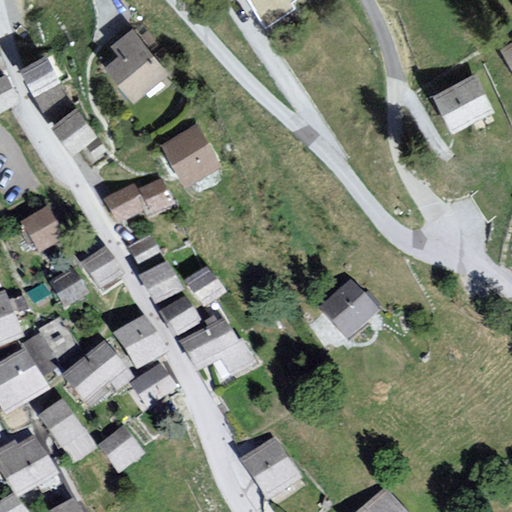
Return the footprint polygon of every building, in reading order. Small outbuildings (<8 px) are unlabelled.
[(281,0),(244,0),(261,27),(287,10),(281,0)] [(115,57),(99,69),(127,109),(170,78),(132,25),(106,44),(115,57)] [(511,37),(494,48),(511,80),(511,37)] [(44,56),(20,66),(31,93),(55,83),(44,56)] [(3,74),(0,74),(0,112),(17,104),(3,74)] [(473,75),(426,96),(443,135),(491,114),(473,75)] [(74,109),(49,122),(63,151),(89,138),(74,109)] [(194,125),(157,142),(175,183),(212,166),(194,125)] [(159,184),(137,194),(146,216),(169,206),(159,184)] [(122,191),(100,204),(114,227),(136,214),(122,191)] [(42,210),(15,227),(33,256),(60,239),(42,210)] [(148,242),(126,255),(135,270),(157,257),(148,242)] [(100,251),(74,268),(91,293),(117,276),(100,251)] [(161,267),(135,280),(148,307),(174,294),(161,267)] [(206,272),(180,285),(191,308),(217,295),(206,272)] [(71,273),(47,286),(61,313),(86,300),(71,273)] [(347,283),(313,311),(339,341),(372,314),(347,283)] [(1,297),(0,297),(0,348),(18,342),(1,297)] [(177,299),(154,314),(170,339),(194,324),(177,299)] [(216,320),(173,346),(189,372),(232,347),(216,320)] [(158,357),(137,321),(103,340),(124,376),(158,357)] [(44,371),(59,365),(45,331),(30,337),(44,371)] [(74,406),(114,372),(93,348),(53,382),(74,406)] [(0,417),(41,397),(19,354),(0,363),(0,417)] [(161,366),(125,388),(139,411),(175,389),(161,366)] [(80,430),(57,401),(33,420),(55,449),(80,430)] [(115,429),(90,447),(110,474),(135,456),(115,429)] [(27,440),(0,453),(0,493),(4,500),(47,478),(27,440)] [(271,440),(232,465),(256,504),(295,479),(271,440)] [(399,511),(382,489),(351,511),(399,511)] [(16,511),(11,501),(0,506),(0,511),(16,511)]
